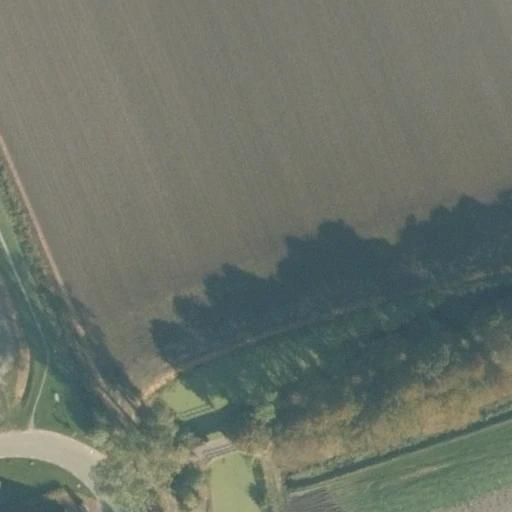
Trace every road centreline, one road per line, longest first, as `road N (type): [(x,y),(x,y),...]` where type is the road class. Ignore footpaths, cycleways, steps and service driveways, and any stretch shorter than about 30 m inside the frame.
road 1 (unclassified): [(111,489),(138,471),(511,348)]
road 2 (tertiary): [(0,446),(57,450),(95,469),(111,489)]
